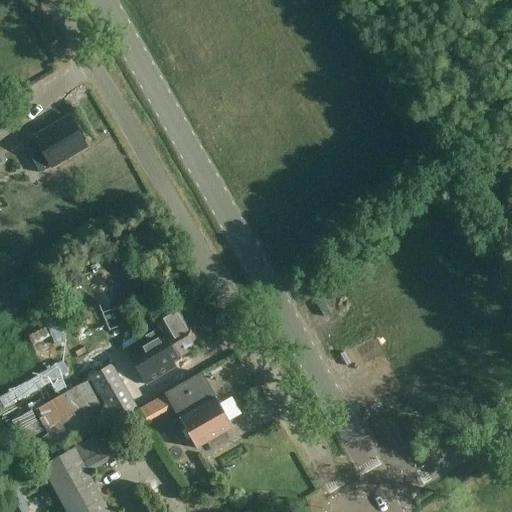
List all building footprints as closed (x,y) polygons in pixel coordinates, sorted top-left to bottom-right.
[(51,168),(86,147),(69,117),(33,138),(33,139),(22,145),(39,174),(50,167),(51,168)] [(166,365),(201,344),(180,310),(157,323),(160,328),(124,349),(145,385),(169,371),(166,365)] [(55,339),(38,348),(49,368),(66,360),(55,339)] [(64,362),(0,395),(0,400),(6,411),(72,377),(64,362)] [(217,386),(236,381),(232,365),(213,371),(217,386)] [(115,423),(137,411),(111,366),(89,378),(115,423)] [(171,406),(207,385),(201,374),(164,394),(171,406)] [(56,448),(107,420),(86,382),(33,411),(56,448)] [(207,385),(171,406),(178,419),(195,449),(232,428),(215,398),(207,385)] [(225,393),(229,410),(239,408),(235,390),(225,393)] [(106,511),(86,474),(119,455),(106,431),(41,466),(66,511),(106,511)] [(202,461),(188,468),(195,482),(208,475),(202,461)] [(2,496),(11,511),(28,511),(29,511),(16,488),(2,496)]
